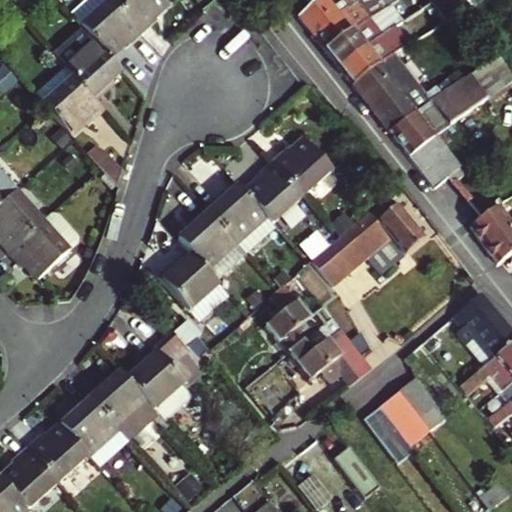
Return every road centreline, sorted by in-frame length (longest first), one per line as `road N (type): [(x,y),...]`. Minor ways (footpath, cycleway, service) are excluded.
road 1 (residential): [(488,279),(202,511)]
road 2 (residential): [(222,82),(164,137),(99,299),(45,372)]
road 3 (residential): [(280,22),(488,279)]
